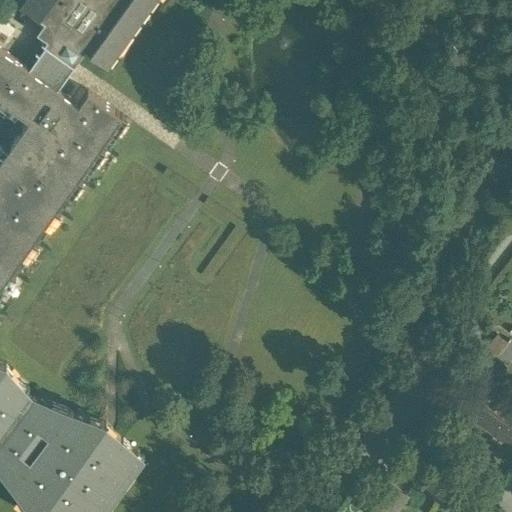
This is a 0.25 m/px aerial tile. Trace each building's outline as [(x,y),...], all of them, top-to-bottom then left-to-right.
[(0,463),(5,467),(2,472),(13,486),(30,498),(27,503),(34,511),(93,511),(95,511),(96,511),(102,511),(111,500),(105,496),(117,480),(123,484),(134,469),(127,465),(137,451),(127,440),(113,428),(106,422),(89,416),(86,421),(68,408),(52,402),(49,406),(14,382),(17,377),(6,364),(0,361),(0,295),(127,117),(88,89),(78,102),(58,88),(70,71),(77,62),(84,50),(107,66),(154,0),(25,0),(21,5),(44,22),(36,32),(47,39),(43,44),(50,49),(45,55),(34,71),(0,46),(0,463)] [(496,357),(507,342),(497,335),(479,359),(489,366),(496,357)] [(506,365),(511,356),(511,340),(510,339),(507,342),(496,357),(506,365)] [(511,427),(482,408),(472,424),(510,450),(511,446),(511,427)] [(390,511),(404,493),(408,496),(409,495),(386,479),(386,480),(387,481),(366,508),(365,508),(365,509),(369,511),(390,511)]
